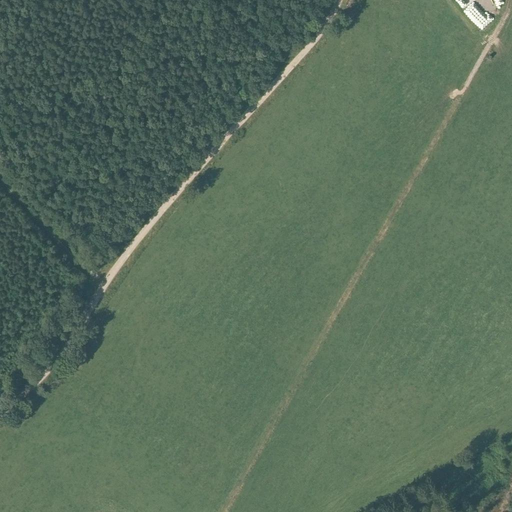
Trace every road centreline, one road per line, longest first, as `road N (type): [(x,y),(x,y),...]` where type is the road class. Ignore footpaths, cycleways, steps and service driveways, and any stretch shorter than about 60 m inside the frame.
road 1 (track): [(340,0),(108,282)]
road 2 (track): [(108,282),(0,170)]
